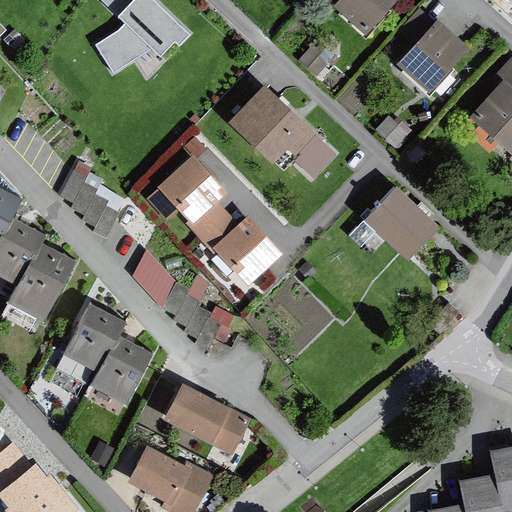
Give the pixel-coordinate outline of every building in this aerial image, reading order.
[(103,0),(123,20),(118,27),(95,43),(114,72),(154,47),(161,55),(177,40),(181,45),(192,33),(158,0),(103,0)] [(327,0),(326,2),(360,35),(392,0),(327,0)] [(461,49),(428,20),(388,64),(420,94),(461,49)] [(511,56),(510,55),(486,81),(490,85),(460,116),(506,159),(511,151),(511,56)] [(254,83),(217,119),(270,172),(306,136),(254,83)] [(404,133),(387,117),(374,131),(391,147),(404,133)] [(218,192),(184,155),(140,195),(163,220),(172,212),(240,286),(275,254),(237,213),(230,220),(211,198),(218,192)] [(113,224),(130,186),(75,162),(58,199),(113,224)] [(46,318),(77,258),(46,242),(52,231),(15,212),(23,196),(0,183),(0,272),(19,282),(10,300),(46,318)] [(420,211),(398,190),(369,219),(408,256),(436,227),(420,211)] [(191,330),(210,313),(152,248),(133,265),(191,330)] [(130,403),(156,351),(124,335),(131,319),(96,301),(67,356),(101,374),(95,386),(130,403)] [(245,413),(181,381),(162,419),(234,455),(250,424),(242,420),(245,413)] [(25,464),(8,444),(0,450),(0,511),(67,511),(68,511),(71,509),(43,472),(39,475),(28,462),(25,464)] [(495,511),(496,511),(511,508),(511,445),(481,451),(485,476),(449,482),(453,506),(418,511),(495,511)] [(181,468),(137,446),(120,481),(166,503),(162,511),(165,511),(192,511),(210,476),(184,463),(181,468)]
